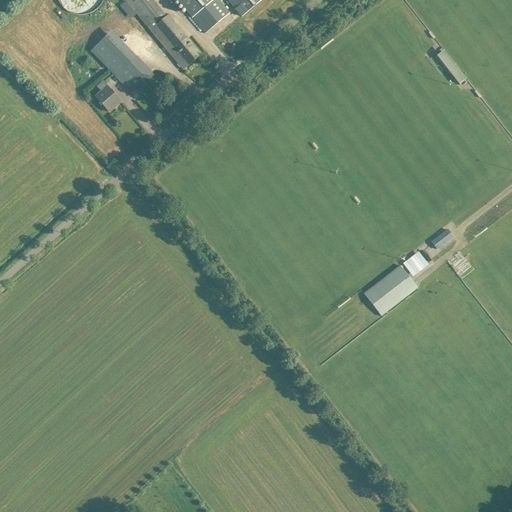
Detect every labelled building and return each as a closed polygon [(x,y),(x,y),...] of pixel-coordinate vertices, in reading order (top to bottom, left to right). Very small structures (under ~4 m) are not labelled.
[(60,0),(62,4),(67,9),(75,13),(83,14),(91,12),(98,8),(102,1),(102,0),(60,0)] [(176,0),(199,26),(205,34),(229,13),(223,6),(217,0),(226,0),(241,18),(261,0),(176,0)] [(150,31),(183,70),(200,55),(167,16),(150,31)] [(121,59),(109,71),(131,93),(139,85),(152,73),(136,57),(151,42),(135,27),(111,50),(121,59)] [(461,81),(468,75),(446,50),(439,57),(461,81)] [(96,97),(102,104),(109,112),(121,101),(103,81),(96,87),(101,92),(96,97)] [(168,95),(167,102),(175,103),(176,95),(168,95)] [(431,241),(437,251),(455,239),(448,229),(431,241)] [(412,257),(404,263),(414,276),(430,264),(420,251),(412,257)] [(418,288),(400,266),(364,294),(382,317),(418,288)]
